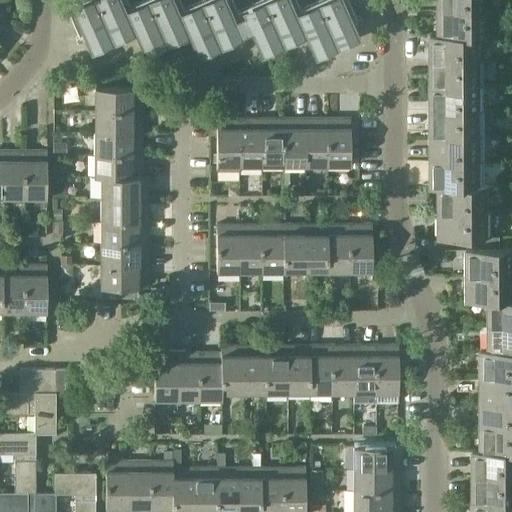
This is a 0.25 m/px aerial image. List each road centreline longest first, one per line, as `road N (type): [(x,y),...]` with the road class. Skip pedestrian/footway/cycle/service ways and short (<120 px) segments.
road 1 (residential): [(182,319),(183,109),(213,82),(395,83)]
road 2 (residential): [(182,319),(401,317),(426,308)]
road 3 (residential): [(426,308),(393,198),(395,83)]
road 4 (residential): [(435,511),(434,334),(426,308)]
